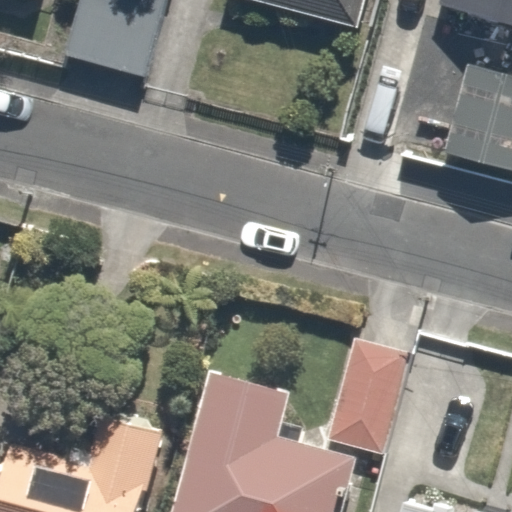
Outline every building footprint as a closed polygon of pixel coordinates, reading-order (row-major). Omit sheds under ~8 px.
[(158,0),(74,0),(62,63),(142,80),(158,0)] [(244,0),(352,22),(356,0),(244,0)] [(511,0),(441,0),(511,16),(511,0)] [(396,339),(345,328),(324,432),(374,442),(396,339)] [(274,428),(285,382),(204,363),(167,511),(336,511),(353,447),(274,428)] [(139,511),(158,411),(71,395),(63,442),(1,430),(0,434),(0,511),(139,511)] [(511,511),(396,484),(389,511),(511,511)]
